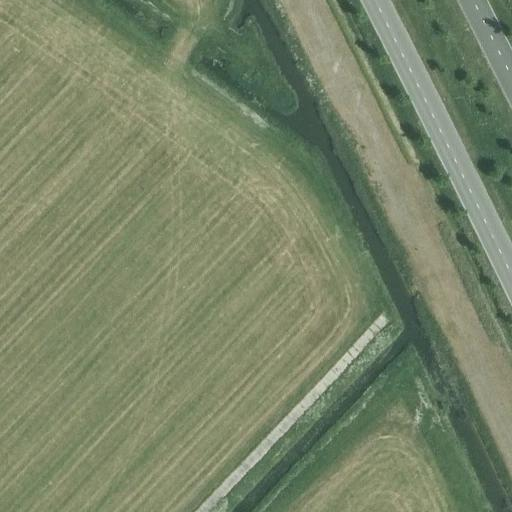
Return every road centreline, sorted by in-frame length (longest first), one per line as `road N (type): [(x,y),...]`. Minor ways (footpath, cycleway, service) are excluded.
road 1 (primary): [(371,0),(511,280)]
road 2 (track): [(201,511),(384,316)]
